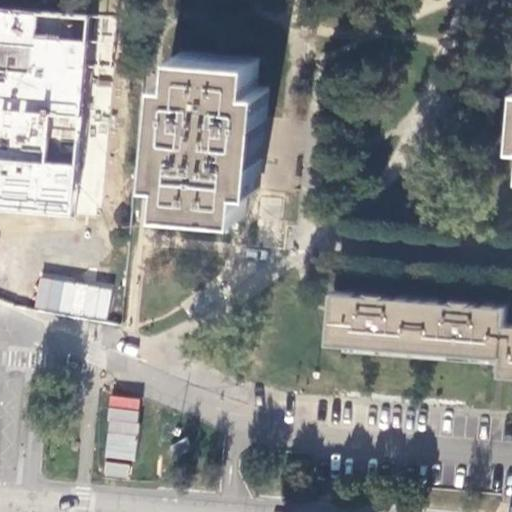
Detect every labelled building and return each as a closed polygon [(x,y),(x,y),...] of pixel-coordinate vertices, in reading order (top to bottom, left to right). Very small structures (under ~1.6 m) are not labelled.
[(0,205),(76,212),(94,17),(0,9),(0,205)] [(168,77),(166,109),(162,150),(160,177),(173,179),(170,207),(248,214),(250,185),(263,186),(265,157),(269,117),(271,86),(258,85),(260,57),(184,51),(181,79),(168,77)] [(79,192),(77,215),(97,216),(99,194),(79,192)] [(333,296),(330,333),(330,341),(503,355),(502,373),(511,373),(511,322),(506,322),(508,305),(334,290),(333,296)] [(129,477),(130,463),(105,461),(104,475),(129,477)]
